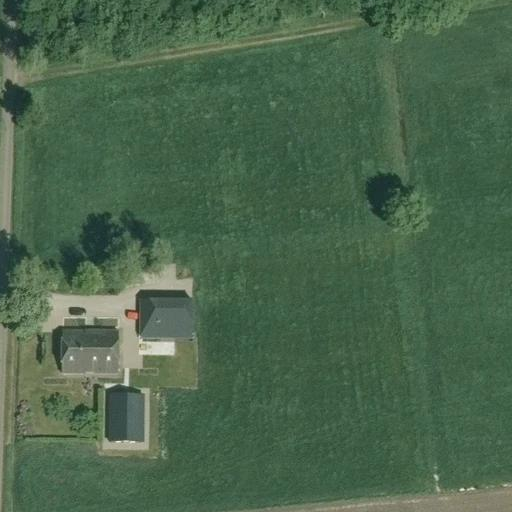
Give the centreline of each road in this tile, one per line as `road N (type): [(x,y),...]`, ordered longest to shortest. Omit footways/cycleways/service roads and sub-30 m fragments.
road 1 (track): [(9,79),(501,0)]
road 2 (unclassified): [(0,359),(11,0)]
